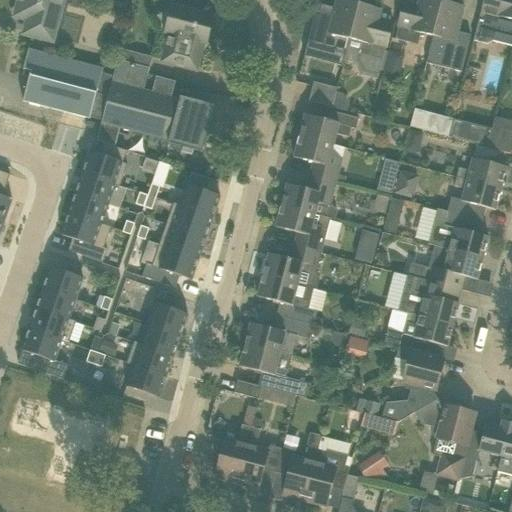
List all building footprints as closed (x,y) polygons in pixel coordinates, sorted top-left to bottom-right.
[(17,0),(20,1),(16,16),(29,19),(25,34),(52,41),(62,4),(56,2),(56,0),(17,0)] [(338,0),(326,46),(337,49),(336,53),(347,56),(351,40),(350,39),(359,5),(340,0),(338,0)] [(422,33),(433,36),(443,2),(435,0),(420,0),(419,4),(406,1),(396,40),(418,46),(422,33)] [(488,45),(493,42),(511,29),(511,0),(484,0),(474,41),(482,43),(488,45)] [(456,37),(464,7),(443,2),(433,36),(444,39),(437,66),(461,72),(470,41),(456,37)] [(363,43),(359,54),(358,60),(364,72),(378,75),(388,40),(392,24),(393,24),(393,23),(378,19),(381,10),(359,5),(350,39),(351,40),(363,43)] [(207,43),(213,19),(195,14),(196,10),(183,6),(182,10),(180,10),(174,30),(171,32),(164,61),(196,70),(201,50),(199,50),(202,41),(207,43)] [(114,76),(102,73),(104,69),(30,50),(30,49),(29,49),(23,70),(27,71),(26,75),(30,76),(23,102),(25,102),(90,119),(91,118),(102,121),(112,84),(114,76)] [(150,69),(153,58),(121,50),(118,60),(150,69)] [(403,69),(406,57),(390,54),(387,65),(403,69)] [(337,89),(314,83),(309,102),(332,108),(336,92),(337,89)] [(112,84),(102,121),(102,122),(166,139),(169,127),(173,128),(173,125),(188,129),(183,148),(203,153),(215,107),(181,98),(180,103),(176,102),(176,100),(112,84)] [(332,108),(348,112),(350,104),(344,95),(336,92),(332,108)] [(305,115),(300,137),(334,145),(337,134),(349,138),(352,129),(356,130),(359,119),(331,112),(329,121),(305,115)] [(467,143),(468,142),(470,133),(467,128),(452,124),(448,138),(467,143)] [(511,132),(493,127),(488,149),(501,152),(510,154),(511,147),(511,132)] [(411,130),(408,140),(421,143),(423,133),(411,130)] [(331,156),(334,145),(300,137),(294,158),(314,163),(310,176),(336,183),(342,159),(331,156)] [(488,149),(477,146),(470,171),(459,169),(457,178),(501,189),(507,168),(498,165),(501,152),(488,149)] [(116,185),(123,164),(90,152),(83,174),(116,185)] [(394,191),(413,197),(421,175),(401,168),(394,191)] [(109,205),(116,185),(83,174),(76,194),(109,205)] [(0,199),(0,197),(7,178),(0,175),(0,224),(1,225),(9,202),(0,199)] [(287,185),(282,206),(316,215),(318,204),(330,207),(336,183),(310,176),(307,190),(287,185)] [(395,181),(381,178),(377,191),(392,195),(395,181)] [(496,211),(501,189),(457,178),(454,187),(465,190),(462,202),(451,199),(447,212),(483,222),(487,208),(496,211)] [(152,184),(148,196),(156,198),(160,187),(152,184)] [(187,185),(180,206),(213,218),(220,196),(187,185)] [(144,207),(148,196),(140,193),(136,204),(144,207)] [(102,226),(109,205),(76,194),(69,214),(102,226)] [(144,207),(152,210),(156,198),(148,196),(144,207)] [(401,214),(404,204),(394,201),(391,211),(401,214)] [(331,219),(316,215),(282,206),(276,228),(298,233),(295,247),(322,254),(331,219)] [(206,239),(213,218),(181,207),(174,228),(206,239)] [(483,222),(447,212),(438,210),(428,245),(439,248),(483,259),(489,237),(480,235),(483,222)] [(94,247),(102,226),(69,214),(62,236),(94,247)] [(135,224),(127,221),(123,233),(131,235),(135,224)] [(137,238),(145,240),(149,229),(141,226),(137,238)] [(199,259),(206,239),(174,228),(166,248),(199,259)] [(380,236),(368,232),(364,244),(377,247),(380,236)] [(394,239),(385,236),(381,247),(384,248),(386,249),(388,248),(390,246),(393,245),(394,241),(394,239)] [(269,254),(263,276),(314,289),(317,290),(320,279),(317,273),(322,254),(295,247),(291,260),(269,254)] [(192,281),(199,259),(166,248),(159,269),(192,281)] [(421,280),(462,291),(469,293),(472,279),(477,280),(483,259),(439,248),(436,255),(433,258),(430,266),(432,270),(431,274),(425,272),(422,275),(421,280)] [(51,268),(44,289),(76,300),(84,279),(51,268)] [(279,303),(276,316),(314,326),(317,312),(308,310),(314,289),(263,276),(258,297),(279,303)] [(453,326),(462,291),(421,280),(408,277),(399,312),(409,314),(453,326)] [(69,321),(76,300),(44,289),(37,310),(69,321)] [(105,299),(101,309),(109,311),(112,301),(105,299)] [(155,303),(148,325),(180,336),(187,315),(155,303)] [(62,341),(69,321),(37,310),(30,330),(62,341)] [(384,345),(399,348),(435,358),(439,345),(448,347),(453,326),(409,314),(403,335),(388,331),(384,345)] [(310,340),(314,326),(276,316),(272,330),(251,324),(245,346),(292,358),(297,337),(310,340)] [(115,336),(119,327),(111,324),(108,334),(115,336)] [(173,356),(180,336),(148,325),(141,344),(141,345),(173,356)] [(55,362),(62,341),(30,330),(23,351),(55,362)] [(366,354),(368,340),(350,338),(348,352),(366,354)] [(115,357),(119,346),(104,341),(100,352),(115,357)] [(133,367),(133,366),(166,377),(173,356),(141,345),(141,344),(135,342),(127,364),(133,367)] [(286,379),(292,358),(245,346),(240,367),(279,377),(275,391),(305,398),(308,385),(286,379)] [(399,348),(396,358),(409,362),(403,382),(404,382),(403,385),(405,389),(418,392),(420,386),(436,390),(444,360),(435,358),(399,348)] [(95,363),(98,353),(91,351),(87,361),(95,363)] [(102,366),(105,356),(98,353),(95,363),(102,366)] [(159,398),(166,377),(133,366),(133,367),(126,387),(159,398)] [(261,387),(238,381),(234,393),(258,399),(261,387)] [(399,423),(415,414),(408,401),(407,402),(386,404),(382,418),(399,423)] [(381,405),(370,402),(367,414),(378,417),(381,405)] [(441,422),(435,421),(432,434),(433,437),(437,438),(437,439),(457,444),(454,456),(442,452),(436,477),(460,483),(466,459),(464,458),(471,431),(476,414),(445,406),(441,422)] [(484,433),(471,431),(464,458),(466,459),(477,462),(479,451),(501,457),(511,423),(488,417),(484,433)] [(511,423),(501,457),(497,472),(511,476),(511,423)] [(252,428),(242,425),(238,443),(225,439),(215,478),(237,484),(252,428)] [(264,470),(276,473),(282,449),(270,446),(269,451),(256,447),(261,430),(252,428),(237,484),(259,490),(264,470)] [(322,438),(319,449),(305,502),(327,507),(332,488),(344,491),(352,459),(348,458),(348,457),(348,456),(351,445),(322,438)] [(283,496),(305,502),(319,449),(309,447),(306,460),(293,457),(295,452),(282,449),(276,473),(288,477),(283,496)] [(383,470),(374,456),(358,467),(366,481),(383,470)] [(434,511),(437,498),(426,495),(422,508),(434,511)]
